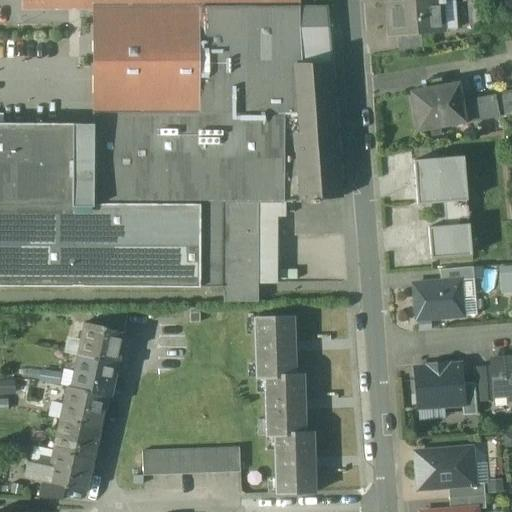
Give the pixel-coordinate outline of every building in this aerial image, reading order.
[(21,0),(22,10),(92,10),(105,10),(279,9),(279,0),(21,0)] [(298,0),(279,0),(279,9),(299,8),(298,0)] [(437,3),(390,7),(392,36),(394,36),(418,34),(439,32),(437,5),(437,3)] [(279,9),(105,10),(105,113),(92,113),(92,117),(93,117),(93,116),(300,117),(300,64),(299,28),(299,8),(279,9)] [(327,30),(325,8),(299,8),(299,28),(327,30)] [(105,10),(92,10),(92,113),(105,113),(105,10)] [(327,30),(299,28),(300,64),(308,64),(330,64),(327,30)] [(418,34),(394,36),(396,52),(419,48),(418,34)] [(314,124),(308,64),(300,64),(300,117),(300,125),(314,124)] [(330,64),(308,64),(314,124),(335,123),(330,64)] [(441,79),(424,82),(426,90),(410,93),(418,133),(431,130),(440,129),(465,124),(461,103),(458,85),(442,87),(441,79)] [(511,93),(495,97),(498,118),(511,115),(511,93)] [(495,97),(461,103),(465,124),(498,118),(495,97)] [(300,117),(93,116),(93,117),(93,125),(92,205),(224,207),(223,203),(258,203),(282,204),(282,205),(301,205),(301,202),(300,202),(299,148),(300,125),(300,117)] [(314,124),(300,125),(299,148),(337,146),(335,123),(314,124)] [(61,125),(0,124),(0,287),(223,288),(223,246),(224,207),(92,205),(61,206),(61,125)] [(93,125),(61,125),(61,206),(92,205),(93,125)] [(440,129),(431,130),(432,138),(441,136),(440,129)] [(337,146),(299,148),(300,202),(301,202),(312,201),(313,206),(319,205),(318,201),(342,199),(337,146)] [(463,158),(413,162),(416,206),(443,204),(466,202),(463,158)] [(466,202),(443,204),(445,227),(468,225),(466,202)] [(223,203),(224,207),(223,246),(257,246),(258,203),(223,203)] [(445,227),(427,228),(430,259),(471,256),(468,225),(445,227)] [(257,246),(223,246),(223,288),(223,296),(223,303),(257,303),(257,295),(257,246)] [(511,265),(498,265),(498,292),(511,292),(511,265)] [(472,268),(439,271),(440,283),(459,281),(473,280),(472,268)] [(440,283),(413,285),(416,321),(462,317),(459,281),(440,283)] [(199,309),(189,310),(189,324),(200,323),(199,309)] [(126,311),(101,312),(97,325),(104,327),(103,328),(122,332),(126,311)] [(264,377),(295,376),(293,317),(253,318),(255,377),(264,377)] [(122,332),(103,328),(104,327),(97,325),(83,322),(75,356),(96,360),(95,362),(116,366),(123,332),(122,332)] [(116,366),(95,362),(96,360),(75,356),(69,388),(88,393),(88,394),(106,398),(110,398),(116,366)] [(511,359),(490,361),(493,397),(506,396),(507,402),(511,401),(511,359)] [(447,365),(426,366),(426,368),(414,369),(417,409),(461,405),(463,405),(461,384),(460,365),(447,366),(447,365)] [(489,368),(474,369),(475,388),(490,388),(489,368)] [(295,376),(264,377),(266,435),(274,435),(306,434),(303,375),(295,376)] [(473,383),(461,384),(463,405),(461,405),(462,416),(476,415),(473,383)] [(106,398),(88,394),(88,393),(69,388),(65,388),(58,420),(78,424),(78,425),(99,430),(106,398)] [(490,388),(475,388),(476,402),(491,401),(490,388)] [(99,430),(78,425),(78,424),(58,420),(51,451),(71,456),(71,457),(92,461),(99,430)] [(306,434),(274,435),(276,495),(315,493),(313,433),(306,434)] [(51,451),(34,448),(31,464),(48,467),(51,451)] [(470,449),(414,453),(418,490),(447,488),(473,485),(470,449)] [(238,450),(141,453),(142,476),(239,474),(238,450)] [(92,461),(71,457),(71,456),(51,451),(48,467),(45,484),(63,487),(63,488),(65,489),(86,493),(92,461)] [(31,464),(30,464),(27,480),(41,483),(45,484),(48,467),(31,464)] [(45,484),(41,483),(38,501),(62,501),(65,489),(63,488),(63,487),(45,484)] [(473,485),(447,488),(448,500),(484,497),(483,484),(473,485)] [(484,497),(448,500),(449,511),(475,509),(475,510),(485,509),(484,497)]
